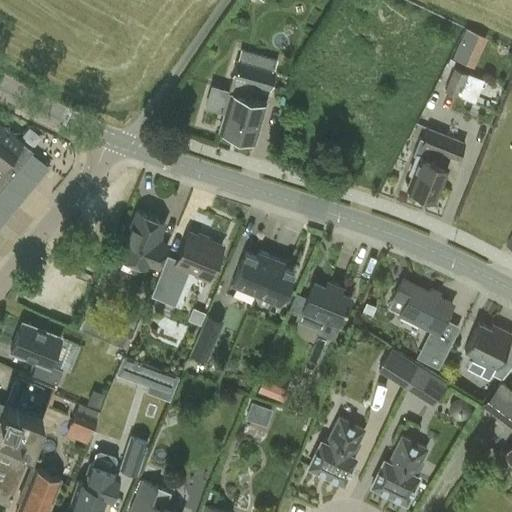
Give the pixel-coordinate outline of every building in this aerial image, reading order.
[(474,64),(483,33),(459,25),(450,56),(474,64)] [(234,61),(226,89),(212,85),(205,108),(223,113),(218,131),(253,141),(264,102),(241,96),(245,82),(268,89),(273,72),(234,61)] [(453,66),(443,90),(458,95),(467,72),(453,66)] [(0,219),(35,178),(46,164),(33,153),(30,151),(32,150),(0,123),(0,219)] [(423,146),(419,156),(406,187),(410,188),(411,192),(418,195),(421,193),(434,198),(447,167),(446,166),(450,155),(457,158),(465,140),(428,125),(420,145),(423,146)] [(155,240),(163,221),(136,210),(118,254),(145,265),(146,262),(157,266),(167,244),(155,240)] [(188,231),(175,262),(196,271),(195,273),(208,278),(222,246),(188,231)] [(255,294),(270,257),(257,252),(255,255),(245,251),(232,284),(255,294)] [(285,263),(270,257),(255,294),(280,304),(293,272),(283,267),(285,263)] [(162,297),(175,265),(163,260),(150,292),(162,297)] [(402,276),(392,296),(405,302),(399,313),(430,328),(438,332),(445,317),(452,302),(414,283),(415,282),(402,276)] [(295,292),(288,310),(297,313),(301,315),(302,312),(310,315),(310,314),(325,321),(325,322),(336,327),(337,325),(339,326),(351,297),(340,293),(342,287),(327,281),(325,287),(314,282),(308,297),(295,292)] [(85,311),(78,329),(125,349),(132,330),(85,311)] [(205,362),(223,319),(208,312),(190,356),(205,362)] [(477,320),(462,348),(472,353),(474,353),(472,358),(482,363),(485,359),(493,364),(495,365),(491,373),(499,377),(511,361),(511,355),(502,350),(510,333),(511,332),(498,325),(495,330),(477,320)] [(50,364),(61,337),(21,321),(9,349),(33,359),(28,371),(56,383),(62,369),(50,364)] [(439,339),(427,362),(438,368),(450,344),(439,339)] [(406,385),(419,364),(392,347),(379,367),(406,385)] [(113,370),(145,382),(143,389),(168,398),(177,373),(119,353),(113,370)] [(446,381),(419,364),(406,385),(433,402),(446,381)] [(16,370),(0,410),(0,494),(7,498),(53,385),(16,370)] [(492,389),(481,404),(511,426),(511,445),(504,452),(511,462),(511,389),(499,381),(492,389)] [(249,399),(242,415),(262,423),(269,406),(249,399)] [(89,433),(96,416),(76,408),(68,425),(89,433)] [(351,454),(364,427),(339,415),(326,442),(321,440),(309,465),(343,482),(355,457),(351,454)] [(130,434),(119,467),(136,473),(147,440),(130,434)] [(414,474),(427,446),(402,434),(389,461),(384,459),(372,484),(406,501),(418,476),(414,474)] [(78,481),(68,511),(99,511),(102,506),(104,507),(110,491),(109,491),(114,478),(112,477),(115,470),(113,469),(92,462),(87,461),(84,470),(81,481),(78,481)] [(31,464),(24,482),(18,498),(21,499),(15,511),(45,511),(53,494),(60,475),(31,464)] [(170,490),(142,479),(129,511),(177,511),(163,506),(170,490)]
